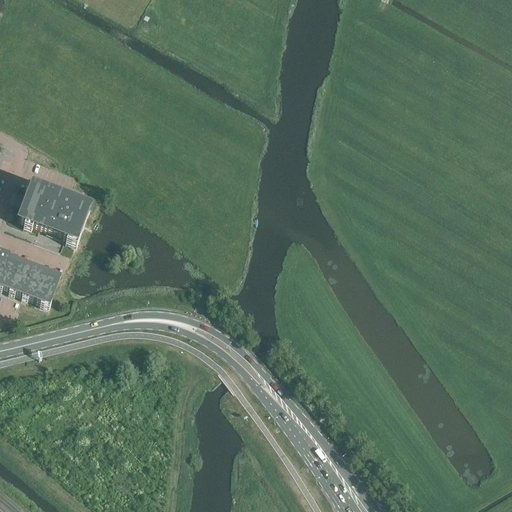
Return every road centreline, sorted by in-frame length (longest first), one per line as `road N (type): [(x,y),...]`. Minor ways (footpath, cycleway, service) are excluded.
road 1 (primary): [(374,511),(284,398),(214,332),(143,315),(98,327)]
road 2 (primary): [(98,327),(164,326),(220,352),(295,433),(350,511)]
